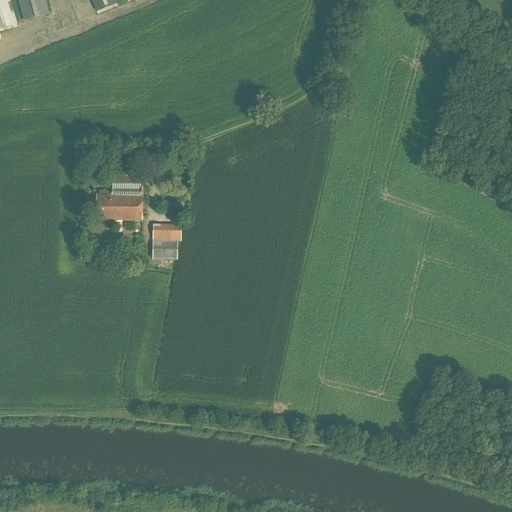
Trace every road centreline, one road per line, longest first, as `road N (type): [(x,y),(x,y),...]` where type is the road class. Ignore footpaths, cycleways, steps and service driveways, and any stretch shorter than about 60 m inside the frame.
road 1 (track): [(422,464),(276,431),(0,415)]
road 2 (unclassified): [(511,74),(402,0)]
